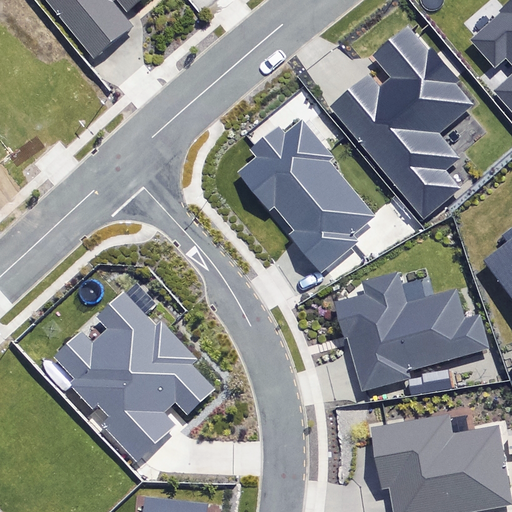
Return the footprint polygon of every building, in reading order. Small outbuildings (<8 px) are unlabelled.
[(48,0),(94,55),(132,25),(112,0),(122,0),(129,8),(139,0),(48,0)] [(511,76),(497,89),(511,105),(511,3),(470,39),(498,71),(507,62),(511,67),(511,76)] [(476,107),(416,32),(377,63),(394,85),(385,92),(376,81),(336,114),(423,223),(462,192),(446,172),(460,160),(441,136),(476,107)] [(336,158),(302,118),(285,133),(278,126),(251,150),(257,157),(239,173),(269,208),(273,205),(295,230),(288,236),(321,274),(359,241),(352,234),(377,213),(332,161),(336,158)] [(511,221),(496,234),(502,241),(481,257),(511,297),(511,221)] [(336,303),(361,391),(413,377),(410,367),(488,345),(480,315),(464,319),(456,293),(435,299),(429,278),(405,284),(401,270),(365,281),(368,294),(336,303)] [(183,427),(173,416),(183,406),(194,418),(220,393),(196,368),(202,362),(169,328),(165,332),(132,297),(106,322),(116,333),(101,348),(90,336),(64,362),(82,382),(77,387),(101,412),(105,408),(117,421),(109,428),(144,465),(183,427)] [(391,511),(486,511),(511,507),(511,499),(498,427),(450,436),(446,415),(370,429),(382,490),(387,489),(391,511)] [(205,511),(207,504),(146,498),(143,511),(205,511)]
